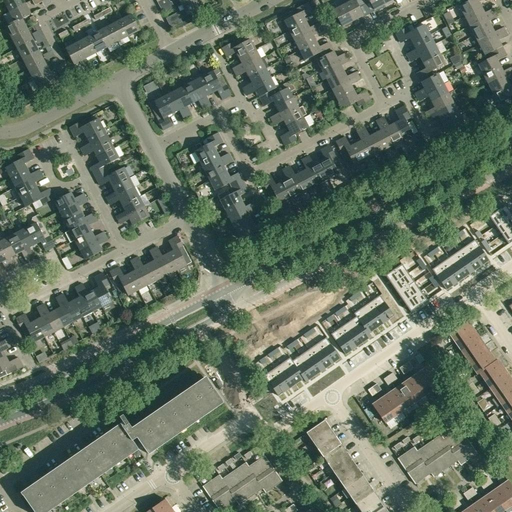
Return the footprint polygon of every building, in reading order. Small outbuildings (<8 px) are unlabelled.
[(4,0),(3,1),(9,12),(25,3),(23,0),(4,0)] [(200,0),(188,0),(181,4),(187,14),(203,6),(200,0)] [(349,0),(350,1),(344,4),(352,21),(363,16),(359,8),(365,5),(361,0),(349,0)] [(383,7),(383,5),(384,5),(381,0),(361,0),(365,5),(370,2),(374,10),(375,9),(377,11),(383,7)] [(479,0),(470,0),(459,6),(465,16),(481,7),(478,1),(479,0)] [(118,9),(126,5),(124,1),(116,5),(118,9)] [(171,1),(160,7),(163,13),(174,7),(171,1)] [(9,12),(14,22),(15,23),(22,19),(31,15),(25,3),(9,12)] [(284,21),(289,32),(306,23),(303,17),(313,12),(308,3),(296,9),(299,14),(292,17),(290,14),(284,17),(285,20),(284,21)] [(352,21),(344,4),(337,8),(335,3),(325,8),(333,22),(338,19),(342,27),(352,21)] [(485,13),(481,7),(465,16),(470,26),(496,12),(494,8),(485,13)] [(112,12),(110,8),(102,13),(104,16),(112,12)] [(177,12),(166,18),(169,24),(180,18),(177,12)] [(496,12),(470,26),(468,27),(473,37),(475,36),(491,27),(488,21),(498,16),(496,12)] [(119,20),(128,37),(139,31),(131,14),(119,20)] [(29,17),(34,26),(38,24),(33,15),(29,17)] [(15,23),(14,22),(5,27),(11,38),(28,29),(22,19),(15,23)] [(80,24),(82,28),(91,23),(89,19),(80,24)] [(117,42),(128,37),(119,20),(109,26),(117,42)] [(289,32),(294,41),(321,28),(318,23),(309,28),(306,23),(289,32)] [(410,38),(413,43),(429,35),(424,24),(410,32),(408,27),(396,34),(400,43),(410,38)] [(109,26),(98,31),(107,48),(117,42),(109,26)] [(506,31),(504,27),(494,32),(491,27),(475,36),(480,45),(506,31)] [(313,36),(322,31),(321,28),(294,41),(299,51),(316,42),(313,36)] [(11,38),(17,49),(33,40),(28,29),(11,38)] [(69,35),(67,31),(59,35),(61,39),(69,35)] [(96,53),(107,48),(98,31),(88,37),(96,53)] [(508,35),(506,31),(480,45),(485,55),(489,52),(502,46),(498,40),(508,35)] [(429,35),(413,43),(416,49),(407,54),(409,58),(435,44),(429,35)] [(96,53),(88,37),(77,43),(85,59),(96,53)] [(236,52),(239,58),(255,49),(250,39),(236,46),(234,42),(222,48),(226,57),(236,52)] [(39,51),(33,40),(17,49),(22,59),(39,51)] [(314,56),(317,60),(322,58),(333,52),(329,43),(319,47),(316,42),(299,51),(305,61),(314,56)] [(75,65),(85,59),(77,43),(66,48),(75,65)] [(420,57),(423,63),(440,54),(435,44),(409,58),(411,62),(420,57)] [(506,55),(502,46),(489,52),(485,55),(479,58),(475,60),(478,65),(483,75),(500,66),(496,60),(506,55)] [(260,59),(255,49),(239,58),(242,64),(233,69),(234,73),(260,59)] [(22,59),(28,70),(44,61),(39,51),(22,59)] [(317,60),(322,71),(348,57),(346,53),(336,58),(333,52),(322,58),(317,60)] [(416,73),(421,82),(433,76),(431,71),(445,64),(440,54),(423,63),(426,68),(416,73)] [(289,56),(284,59),(287,65),(292,62),(289,56)] [(322,71),(327,80),(344,72),(340,65),(350,60),(348,57),(322,71)] [(52,61),(56,68),(60,66),(56,58),(52,61)] [(265,68),(260,59),(234,73),(236,76),(246,71),(249,77),(265,68)] [(28,70),(33,80),(50,72),(44,61),(28,70)] [(64,74),(60,66),(56,68),(60,76),(64,74)] [(500,66),(483,75),(488,84),(511,71),(511,66),(502,72),(500,66)] [(270,78),(265,68),(249,77),(252,83),(242,88),(245,92),(270,78)] [(218,69),(203,76),(212,93),(217,91),(222,100),(231,95),(218,69)] [(511,76),(511,71),(488,84),(493,94),(510,85),(506,79),(511,76)] [(34,94),(56,83),(50,72),(33,80),(28,83),(34,94)] [(358,76),(356,72),(346,77),(344,72),(327,80),(332,90),(358,76)] [(417,97),(443,84),(438,73),(433,76),(421,82),(425,89),(415,94),(417,97)] [(203,76),(193,81),(207,108),(211,106),(206,96),(212,93),(203,76)] [(332,90),(337,99),(354,90),(350,84),(360,80),(358,76),(332,90)] [(270,78),(245,92),(247,96),(256,91),(259,97),(276,89),(270,78)] [(193,81),(183,86),(192,103),(198,100),(203,110),(207,108),(193,81)] [(285,84),(276,89),(259,97),(264,106),(273,101),(276,107),(293,98),(289,92),(295,89),(293,85),(285,84)] [(429,96),(432,102),(448,93),(443,84),(417,97),(419,101),(429,96)] [(511,89),(510,85),(493,94),(498,104),(511,96),(511,89)] [(192,103),(183,86),(174,91),(187,118),(191,116),(186,106),(192,103)] [(357,96),(354,90),(337,99),(342,109),(356,101),(359,107),(371,100),(366,91),(357,96)] [(174,91),(164,96),(173,113),(178,110),(183,120),(187,118),(174,91)] [(435,107),(425,112),(427,117),(453,103),(448,93),(432,102),(435,107)] [(173,113),(164,96),(149,104),(163,130),(172,125),(167,116),(173,113)] [(298,108),(293,98),(276,107),(279,113),(270,118),(272,121),(298,108)] [(438,115),(441,121),(458,112),(453,103),(427,117),(429,120),(438,115)] [(302,106),(298,108),(272,121),(274,125),(283,120),(286,126),(303,117),(302,116),(306,114),(302,106)] [(394,123),(402,140),(412,135),(405,120),(410,117),(404,106),(395,111),(400,120),(394,123)] [(319,109),(314,112),(317,118),(318,117),(322,115),(319,109)] [(464,122),(458,112),(441,121),(444,126),(435,131),(440,140),(451,134),(449,130),(464,122)] [(303,117),(286,126),(289,131),(280,136),(285,146),(296,139),(293,135),(308,127),(303,117)] [(383,117),(379,119),(393,145),(402,140),(394,123),(388,126),(383,117)] [(84,127),(81,122),(69,128),(74,137),(84,132),(87,138),(103,129),(98,119),(84,127)] [(380,130),(375,133),(383,150),(393,145),(379,119),(375,121),(380,130)] [(360,129),(374,155),(383,150),(375,133),(369,136),(364,127),(360,129)] [(90,144),(80,149),(82,152),(108,138),(103,129),(87,138),(90,144)] [(361,140),(356,143),(364,160),(374,155),(360,129),(356,131),(361,140)] [(223,142),(218,132),(206,139),(209,144),(194,151),(200,161),(217,152),(214,147),(223,142)] [(356,164),(364,160),(356,143),(350,146),(345,137),(336,142),(342,155),(341,155),(350,171),(357,167),(356,164)] [(94,151),(97,157),(113,148),(108,138),(82,152),(84,156),(94,151)] [(325,159),(319,162),(328,179),(338,174),(335,168),(340,166),(335,156),(330,145),(320,150),(325,159)] [(90,168),(95,177),(107,171),(104,166),(118,158),(113,148),(97,157),(100,163),(90,168)] [(5,168),(10,178),(27,169),(24,163),(33,159),(28,149),(17,155),(19,160),(5,168)] [(220,158),(217,152),(200,161),(205,171),(231,157),(229,153),(220,158)] [(305,158),(319,184),(328,179),(319,162),(314,165),(309,155),(305,158)] [(233,161),(231,157),(205,171),(210,180),(227,171),(224,166),(233,161)] [(306,169),(300,172),(309,189),(319,184),(305,158),(301,160),(306,169)] [(290,166),(286,168),(300,194),(309,189),(300,172),(295,175),(290,166)] [(107,171),(95,177),(100,186),(109,181),(112,187),(129,178),(124,168),(109,175),(107,171)] [(287,179),(281,182),(290,199),(300,194),(286,168),(282,170),(287,179)] [(30,175),(27,169),(10,178),(15,187),(41,174),(39,170),(30,175)] [(232,188),(244,182),(239,172),(230,177),(227,171),(210,180),(215,190),(229,183),(232,188)] [(383,173),(374,177),(377,183),(386,178),(383,173)] [(20,197),(37,188),(34,182),(43,177),(41,174),(15,187),(20,197)] [(271,176),(262,180),(268,192),(273,189),(280,204),(290,199),(281,182),(276,185),(271,176)] [(106,197),(108,201),(134,187),(129,178),(112,187),(115,192),(106,197)] [(248,190),(244,182),(232,188),(234,192),(220,200),(225,210),(242,201),(239,195),(248,190)] [(352,186),(337,193),(340,198),(354,190),(352,186)] [(119,200),(122,206),(139,197),(134,187),(108,201),(110,205),(119,200)] [(41,194),(37,188),(20,197),(26,207),(40,199),(43,204),(54,198),(50,189),(41,194)] [(61,198),(54,201),(59,211),(85,198),(83,194),(74,199),(70,190),(60,195),(61,198)] [(116,216),(118,220),(144,207),(139,197),(122,206),(125,211),(116,216)] [(87,201),(85,198),(59,211),(64,221),(81,212),(78,206),(87,201)] [(206,201),(200,204),(203,210),(207,208),(208,205),(206,201)] [(245,206),(242,201),(225,210),(230,220),(256,206),(254,202),(245,206)] [(502,207),(489,217),(496,226),(509,217),(511,215),(505,205),(502,207)] [(230,220),(235,229),(252,220),(249,215),(258,210),(256,206),(230,220)] [(144,207),(118,220),(120,224),(129,219),(133,225),(149,216),(144,207)] [(84,218),(81,212),(64,221),(69,231),(96,217),(94,213),(84,218)] [(509,217),(496,226),(502,235),(511,227),(511,214),(511,215),(509,217)] [(26,228),(35,245),(40,242),(45,251),(55,246),(38,215),(33,218),(31,221),(32,224),(26,228)] [(88,226),(98,221),(96,217),(69,231),(65,233),(70,242),(75,240),(91,231),(88,226)] [(255,226),(252,220),(235,229),(240,239),(255,231),(257,236),(269,230),(264,221),(255,226)] [(511,227),(502,235),(508,244),(511,241),(511,227)] [(29,248),(35,245),(26,228),(16,233),(30,259),(34,257),(29,248)] [(94,237),(91,231),(75,240),(80,249),(106,236),(104,232),(94,237)] [(26,261),(30,259),(16,233),(7,238),(16,255),(21,252),(26,261)] [(108,240),(106,236),(80,249),(85,259),(101,250),(98,245),(108,240)] [(184,248),(178,236),(168,241),(173,250),(168,253),(176,270),(186,265),(179,250),(184,248)] [(10,258),(16,255),(7,238),(0,241),(0,247),(11,269),(15,267),(10,258)] [(475,240),(466,246),(480,266),(489,260),(475,240)] [(466,246),(458,252),(467,266),(472,272),(480,266),(466,246)] [(7,271),(11,269),(0,247),(0,262),(2,262),(7,271)] [(167,275),(176,270),(168,253),(162,256),(157,247),(153,249),(167,275)] [(158,280),(167,275),(153,249),(149,251),(154,260),(149,263),(158,280)] [(458,252),(449,257),(459,271),(463,278),(472,272),(467,266),(458,252)] [(143,266),(138,257),(134,258),(148,285),(158,280),(149,263),(143,266)] [(449,257),(441,263),(450,277),(455,284),(463,278),(459,271),(449,257)] [(135,270),(130,273),(138,290),(148,285),(134,258),(130,261),(135,270)] [(441,263),(432,269),(441,283),(446,290),(455,284),(450,277),(441,263)] [(402,264),(385,275),(392,285),(408,273),(402,264)] [(128,295),(138,290),(130,273),(124,276),(119,267),(110,272),(116,283),(121,281),(128,295)] [(99,287),(93,290),(102,307),(112,301),(104,287),(109,285),(103,273),(94,277),(99,287)] [(408,273),(392,285),(398,294),(414,282),(408,273)] [(414,282),(398,294),(404,303),(420,291),(414,282)] [(92,312),(102,307),(93,290),(87,293),(82,284),(78,286),(92,312)] [(74,300),(83,317),(92,312),(78,286),(75,287),(80,297),(74,300)] [(420,291),(404,303),(407,307),(410,312),(427,300),(424,296),(420,291)] [(73,322),(83,317),(74,300),(68,303),(63,294),(59,296),(73,322)] [(380,295),(371,301),(385,322),(394,316),(380,295)] [(64,327),(73,322),(59,296),(56,298),(61,307),(55,310),(64,327)] [(371,301),(363,307),(377,328),(385,322),(371,301)] [(44,304),(40,306),(54,332),(64,327),(55,310),(49,313),(44,304)] [(41,317),(35,320),(44,337),(54,332),(40,306),(36,308),(41,317)] [(363,307),(354,313),(356,316),(365,328),(369,334),(374,329),(377,328),(363,307)] [(34,342),(44,337),(35,320),(30,323),(25,314),(16,319),(29,343),(33,340),(34,342)] [(356,316),(348,322),(356,334),(362,343),(371,337),(369,334),(365,328),(356,316)] [(474,329),(468,321),(450,334),(455,342),(474,329)] [(92,334),(101,330),(97,322),(88,327),(92,334)] [(348,322),(340,328),(348,339),(354,348),(362,343),(356,334),(348,322)] [(340,328),(331,334),(339,346),(345,355),(354,348),(348,339),(340,328)] [(479,337),(474,329),(455,342),(461,350),(479,337)] [(479,337),(461,350),(466,358),(485,345),(479,337)] [(326,338),(317,344),(325,355),(331,364),(340,358),(334,349),(326,338)] [(0,347),(10,342),(8,339),(0,342),(0,347)] [(437,343),(440,348),(446,344),(443,339),(437,343)] [(3,351),(12,346),(10,342),(0,347),(0,359),(6,357),(3,351)] [(317,344),(308,350),(316,361),(323,370),(331,364),(325,355),(317,344)] [(490,353),(485,345),(466,358),(472,366),(490,353)] [(308,350),(300,355),(308,367),(314,376),(323,370),(316,361),(308,350)] [(444,355),(447,359),(454,355),(450,350),(444,355)] [(478,374),(480,373),(479,372),(496,361),(490,353),(472,366),(478,374)] [(415,357),(420,363),(424,360),(420,354),(415,357)] [(300,355),(292,361),(300,373),(304,378),(306,382),(314,376),(308,367),(300,355)] [(454,355),(447,359),(450,364),(456,359),(454,355)] [(0,359),(0,377),(11,373),(23,367),(18,357),(9,362),(6,357),(0,359)] [(289,358),(281,364),(291,378),(295,384),(304,378),(300,373),(292,361),(289,358)] [(479,372),(480,373),(485,380),(504,368),(498,359),(496,361),(479,372)] [(404,365),(408,371),(413,368),(409,362),(404,365)] [(281,364),(273,370),(287,390),(295,384),(291,378),(281,364)] [(404,365),(400,368),(404,374),(408,371),(404,365)] [(429,365),(421,371),(434,390),(442,384),(429,365)] [(455,370),(458,375),(464,371),(461,366),(455,370)] [(509,376),(504,368),(485,380),(490,388),(509,376)] [(273,370),(264,376),(278,396),(287,390),(273,370)] [(426,395),(434,390),(421,371),(413,377),(426,395)] [(458,375),(461,380),(467,375),(464,371),(458,375)] [(388,376),(393,382),(397,379),(393,373),(388,376)] [(384,379),(388,385),(393,382),(388,376),(384,379)] [(511,379),(509,376),(490,388),(496,396),(511,385),(511,379)] [(413,377),(405,382),(418,401),(426,395),(413,377)] [(223,401),(208,379),(134,430),(123,415),(120,417),(123,422),(121,424),(122,426),(23,495),(34,511),(46,511),(139,448),(136,444),(140,441),(148,453),(223,401)] [(405,382),(396,388),(409,407),(418,401),(405,382)] [(466,386),(469,391),(475,387),(472,382),(466,386)] [(381,390),(377,384),(372,387),(377,393),(381,390)] [(511,397),(511,385),(496,396),(501,404),(511,397)] [(368,390),(372,396),(377,393),(372,387),(368,390)] [(469,391),(473,396),(479,391),(475,387),(469,391)] [(409,407),(396,388),(388,394),(401,412),(409,407)] [(388,394),(380,399),(393,418),(401,412),(388,394)] [(511,408),(511,397),(501,404),(507,412),(511,408)] [(477,402),(480,407),(486,403),(483,398),(477,402)] [(385,423),(393,418),(380,399),(372,405),(385,423)] [(490,407),(486,403),(480,407),(483,411),(490,407)] [(488,418),(491,423),(497,418),(494,414),(488,418)] [(501,423),(497,418),(491,423),(494,427),(501,423)] [(306,433),(312,441),(331,429),(325,420),(306,433)] [(451,433),(469,459),(477,454),(459,428),(451,433)] [(312,441),(318,449),(336,437),(331,429),(312,441)] [(499,434),(502,439),(508,434),(505,430),(499,434)] [(461,465),(469,459),(451,433),(444,439),(443,439),(458,460),(458,461),(461,465)] [(450,466),(458,461),(458,460),(443,439),(444,439),(441,434),(433,440),(450,466)] [(511,439),(508,434),(502,439),(505,443),(511,439)] [(323,457),(342,445),(336,437),(318,449),(323,457)] [(442,471),(450,466),(433,440),(425,446),(442,471)] [(294,441),(290,445),(293,450),(298,446),(294,441)] [(323,457),(329,465),(347,453),(342,445),(323,457)] [(434,477),(442,471),(425,446),(417,451),(432,473),(431,473),(434,477)] [(415,447),(406,453),(424,478),(431,473),(432,473),(417,451),(415,447)] [(329,465),(334,473),(353,460),(347,453),(329,465)] [(415,484),(424,478),(406,453),(397,459),(415,484)] [(265,456),(256,462),(274,487),(282,481),(265,456)] [(358,468),(353,460),(334,473),(339,481),(358,468)] [(0,462),(0,468),(4,474),(9,470),(3,461),(0,462)] [(246,462),(238,468),(255,494),(263,489),(248,467),(249,467),(246,462)] [(263,489),(266,493),(274,487),(256,462),(249,467),(248,467),(263,489)] [(238,468),(229,474),(247,500),(255,494),(238,468)] [(339,481),(345,489),(363,476),(358,468),(339,481)] [(495,472),(499,478),(504,475),(500,468),(495,472)] [(229,474),(222,479),(237,501),(236,501),(239,505),(247,500),(229,474)] [(219,475),(211,481),(229,507),(236,501),(237,501),(222,479),(219,475)] [(350,497),(369,484),(363,476),(345,489),(350,497)] [(488,476),(488,477),(484,480),(488,486),(493,482),(488,476)] [(484,489),(488,486),(484,480),(479,483),(484,489)] [(511,485),(508,480),(500,486),(511,503),(511,485)] [(203,486),(220,511),(221,511),(229,507),(211,481),(203,486)] [(350,497),(356,505),(374,492),(369,484),(350,497)] [(505,510),(511,505),(511,503),(500,486),(492,492),(505,510)] [(477,494),(473,487),(468,491),(472,497),(477,494)] [(468,500),(472,497),(468,491),(463,494),(468,500)] [(356,505),(360,511),(362,511),(380,500),(374,492),(356,505)] [(492,492),(484,497),(494,511),(502,511),(505,510),(492,492)] [(336,495),(330,499),(335,507),(341,503),(336,495)] [(304,506),(309,503),(305,497),(300,500),(304,506)] [(494,511),(484,497),(476,503),(482,511),(494,511)] [(457,499),(452,502),(456,508),(461,505),(457,499)] [(164,511),(171,508),(165,500),(147,511),(164,511)] [(380,500),(362,511),(379,511),(385,508),(380,500)] [(452,511),(456,508),(452,502),(447,505),(452,511)] [(482,511),(476,503),(468,508),(470,511),(482,511)]
